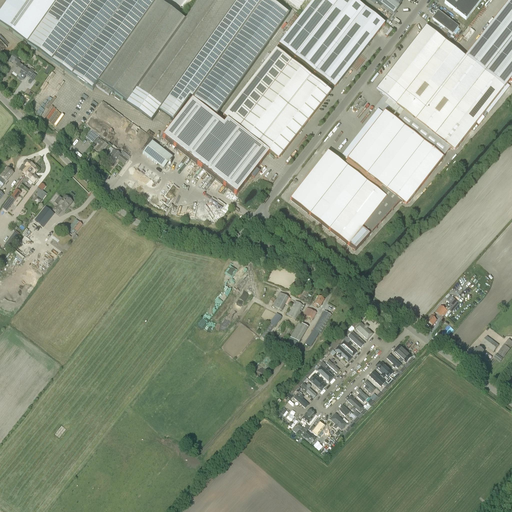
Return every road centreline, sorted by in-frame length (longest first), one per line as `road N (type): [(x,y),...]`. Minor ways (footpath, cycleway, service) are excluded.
road 1 (unclassified): [(511,404),(257,213)]
road 2 (unclassified): [(257,213),(240,236),(214,246),(133,222),(16,116)]
road 3 (unclassified): [(257,213),(425,0)]
road 4 (unknown): [(49,224),(109,189),(134,158),(170,173)]
